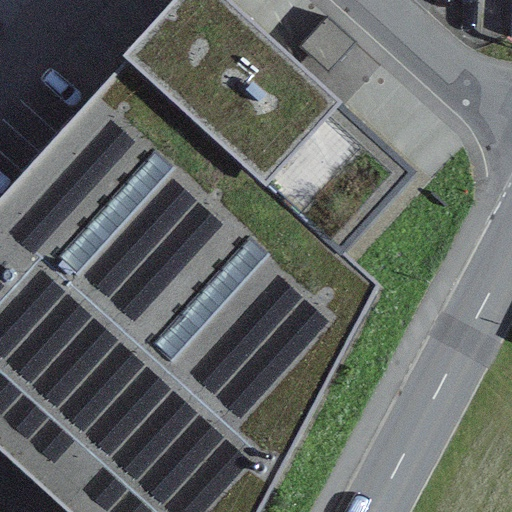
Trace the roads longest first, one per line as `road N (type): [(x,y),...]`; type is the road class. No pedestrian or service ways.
road 1 (primary): [(373,511),(511,252)]
road 2 (unknown): [(511,114),(375,0)]
